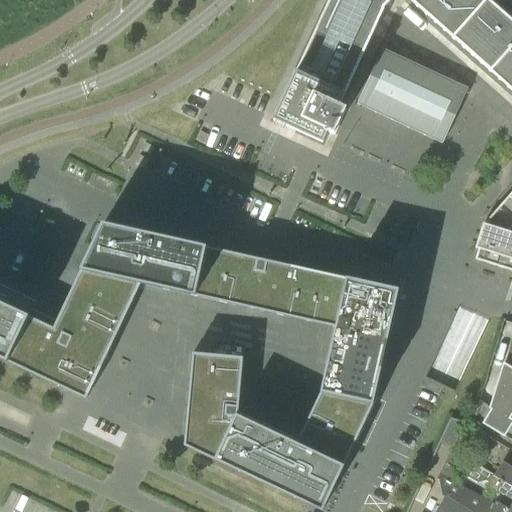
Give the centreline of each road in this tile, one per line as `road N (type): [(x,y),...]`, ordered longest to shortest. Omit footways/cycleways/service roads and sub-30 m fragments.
road 1 (secondary): [(0,120),(161,51),(226,0)]
road 2 (secondary): [(144,0),(70,60),(0,93)]
